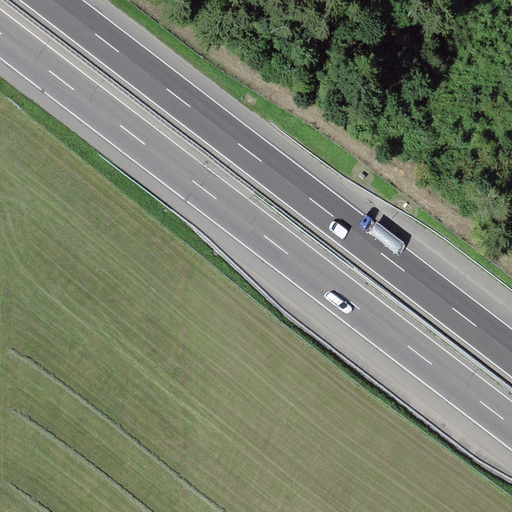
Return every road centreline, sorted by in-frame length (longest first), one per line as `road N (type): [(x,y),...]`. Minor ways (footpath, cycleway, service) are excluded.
road 1 (motorway): [(0,33),(511,426)]
road 2 (motorway): [(511,353),(49,0)]
